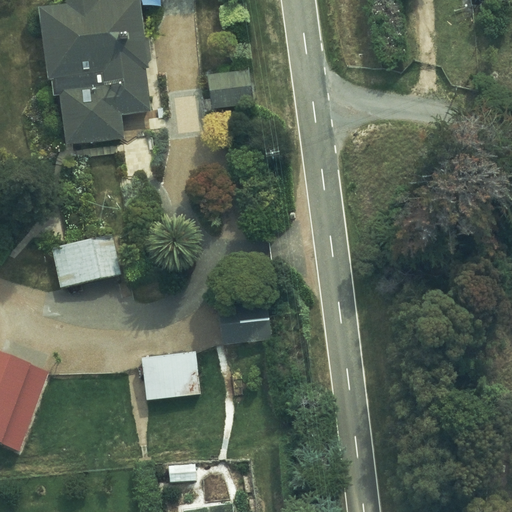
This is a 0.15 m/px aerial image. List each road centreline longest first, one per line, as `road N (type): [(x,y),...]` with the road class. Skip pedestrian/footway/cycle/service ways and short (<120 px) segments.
road 1 (unclassified): [(313,93),(364,511)]
road 2 (unclassified): [(313,93),(511,135)]
